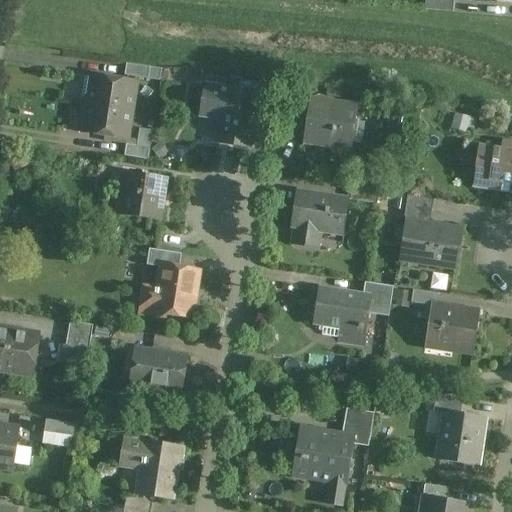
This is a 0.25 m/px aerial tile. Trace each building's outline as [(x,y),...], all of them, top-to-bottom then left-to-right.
[(454,0),(426,0),(425,10),(453,12),(454,0)] [(162,69),(126,64),(124,76),(160,81),(162,69)] [(136,84),(92,77),(92,78),(86,77),(82,103),(88,104),(132,111),(136,84)] [(273,85),(261,84),(259,93),(261,93),(258,109),(269,111),(273,85)] [(259,93),(227,88),(226,91),(204,87),(200,117),(222,120),(218,145),(252,150),(258,109),(261,93),(259,93)] [(305,91),(293,89),(289,114),(301,116),(305,91)] [(356,107),(326,103),(325,112),(311,110),(306,141),(332,145),(332,140),(350,142),(356,107)] [(132,111),(88,104),(84,132),(127,139),(132,111)] [(152,135),(141,133),(139,146),(150,148),(152,135)] [(502,150),(481,147),(475,187),(511,193),(511,188),(511,143),(504,142),(502,150)] [(139,146),(126,145),(124,156),(148,160),(150,148),(139,146)] [(169,179),(127,172),(121,214),(163,220),(169,179)] [(378,192),(354,188),(352,200),(376,204),(378,192)] [(349,199),(299,191),(293,227),(296,228),(293,244),(318,248),(321,231),(344,235),(349,199)] [(435,201),(409,197),(405,220),(408,221),(408,220),(431,224),(435,201)] [(431,224),(408,220),(408,221),(402,262),(457,270),(463,229),(431,224)] [(181,255),(150,250),(147,266),(161,268),(161,265),(179,268),(181,255)] [(179,268),(161,265),(161,268),(158,290),(143,300),(141,314),(166,318),(166,314),(192,318),(196,296),(192,295),(195,271),(179,268)] [(434,288),(449,288),(449,274),(434,274),(434,288)] [(393,287),(368,283),(366,295),(371,296),(371,297),(391,300),(393,287)] [(366,295),(319,288),(319,290),(323,290),(318,326),(319,326),(320,322),(344,326),(341,344),(363,347),(368,314),(371,297),(371,296),(366,295)] [(440,295),(414,290),(412,303),(432,306),(433,305),(439,306),(440,295)] [(391,300),(371,297),(368,314),(389,317),(391,300)] [(439,306),(433,305),(432,306),(426,349),(427,349),(428,347),(473,354),(479,312),(439,306)] [(93,326),(70,322),(66,346),(78,348),(89,350),(93,326)] [(10,331),(0,329),(0,370),(4,371),(10,331)] [(143,334),(113,329),(110,341),(141,346),(143,334)] [(39,336),(10,331),(4,371),(33,376),(39,336)] [(66,346),(61,345),(59,362),(75,365),(78,348),(66,346)] [(187,356),(141,349),(135,385),(182,393),(187,356)] [(464,394),(436,397),(434,412),(446,413),(461,415),(464,394)] [(374,413),(349,409),(347,423),(372,427),(374,413)] [(461,415),(446,413),(439,455),(478,461),(484,419),(461,415)] [(77,425),(47,420),(45,432),(75,437),(77,425)] [(372,427),(347,423),(345,436),(354,437),(354,439),(369,441),(372,427)] [(21,427),(0,424),(0,469),(14,471),(21,427)] [(345,436),(301,429),(294,472),(298,477),(330,482),(327,501),(342,503),(345,485),(346,485),(354,439),(354,437),(345,436)] [(185,449),(125,439),(122,461),(142,464),(137,494),(153,496),(173,499),(179,462),(183,462),(185,449)] [(448,488),(425,485),(423,497),(429,498),(447,500),(448,488)] [(137,494),(136,498),(127,496),(124,511),(150,511),(153,496),(137,494)] [(447,500),(429,498),(423,497),(421,511),(469,511),(471,504),(447,500)]
